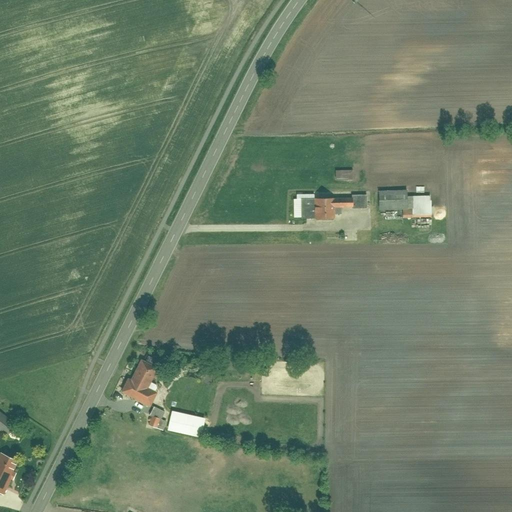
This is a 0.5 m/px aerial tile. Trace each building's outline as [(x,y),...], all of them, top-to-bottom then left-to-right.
[(333,169),(333,179),(350,179),(350,170),(333,169)] [(376,212),(400,210),(401,219),(430,217),(429,196),(403,197),(403,192),(375,194),(376,212)] [(291,195),(291,222),(328,222),(328,209),(363,209),(363,194),(291,195)] [(138,362),(129,380),(123,377),(116,393),(147,407),(155,392),(147,388),(155,370),(138,362)] [(152,407),(148,417),(144,428),(159,433),(162,423),(158,421),(162,410),(152,407)] [(167,410),(163,430),(198,437),(202,417),(167,410)] [(0,413),(0,435),(4,438),(15,424),(0,413)] [(0,454),(0,493),(15,463),(0,454)]
